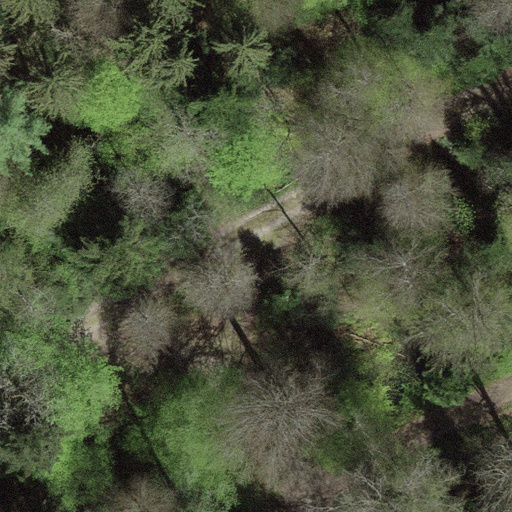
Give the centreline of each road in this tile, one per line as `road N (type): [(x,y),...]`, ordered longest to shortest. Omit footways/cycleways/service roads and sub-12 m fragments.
road 1 (track): [(511,403),(333,509),(128,285)]
road 2 (track): [(128,285),(511,71)]
road 3 (track): [(128,285),(0,372)]
